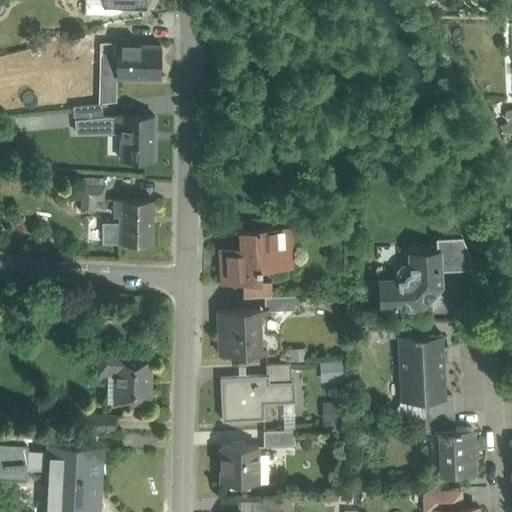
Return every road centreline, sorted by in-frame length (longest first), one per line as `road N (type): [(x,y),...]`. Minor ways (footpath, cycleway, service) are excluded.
road 1 (residential): [(195,279),(200,31),(190,0)]
road 2 (residential): [(189,511),(195,279)]
road 3 (residential): [(195,279),(0,268)]
road 4 (residential): [(478,356),(494,415),(499,511)]
